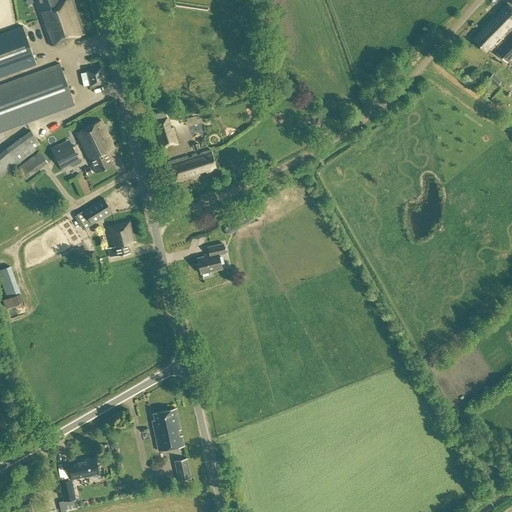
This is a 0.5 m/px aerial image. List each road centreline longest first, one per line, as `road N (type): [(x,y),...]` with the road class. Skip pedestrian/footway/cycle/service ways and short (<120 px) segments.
road 1 (residential): [(154,225),(281,168),(361,121),(480,0)]
road 2 (unclassified): [(154,225),(100,0)]
road 3 (unclassified): [(0,468),(186,362)]
road 4 (track): [(25,290),(14,262),(17,242),(74,206),(48,171)]
road 5 (unclassified): [(186,362),(222,511)]
road 6 (unclassified): [(186,362),(154,225)]
